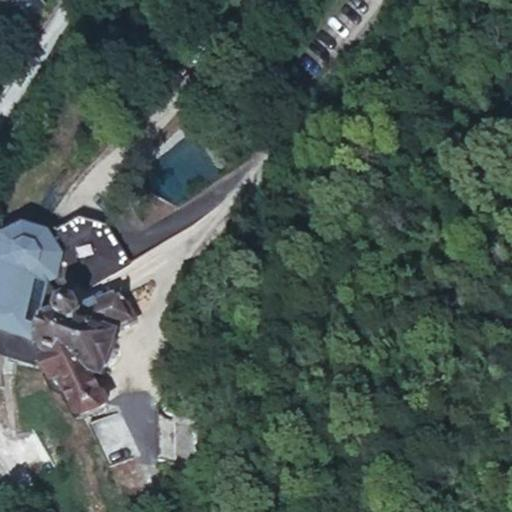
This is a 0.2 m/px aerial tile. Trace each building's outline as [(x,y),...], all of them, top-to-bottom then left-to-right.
[(8,0),(17,12),(33,0),(8,0)] [(179,0),(168,13),(185,28),(200,11),(192,4),(195,0),(179,0)] [(59,300),(69,313),(87,299),(92,306),(137,270),(111,235),(83,232),(60,248),(27,243),(3,261),(0,287),(8,295),(10,295),(13,266),(32,252),(53,255),(67,273),(65,296),(59,300)] [(10,356),(59,360),(63,342),(78,334),(77,332),(79,325),(69,313),(59,300),(65,296),(67,273),(53,255),(32,252),(13,266),(10,295),(8,295),(2,346),(10,356)] [(59,360),(97,426),(121,412),(107,387),(108,382),(113,383),(123,346),(117,345),(119,340),(142,327),(129,305),(105,320),(104,319),(92,325),(91,323),(85,322),(79,325),(77,332),(78,334),(63,342),(59,360)]
